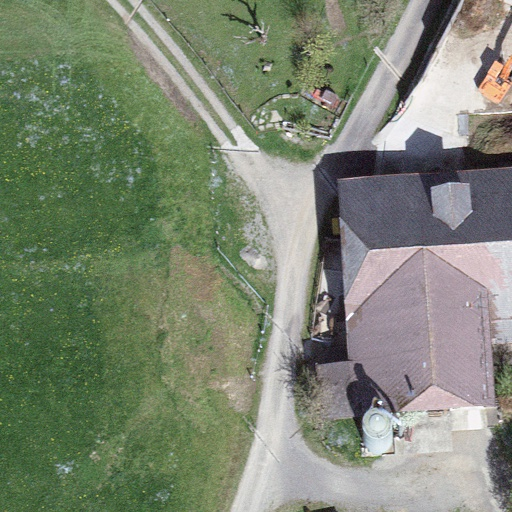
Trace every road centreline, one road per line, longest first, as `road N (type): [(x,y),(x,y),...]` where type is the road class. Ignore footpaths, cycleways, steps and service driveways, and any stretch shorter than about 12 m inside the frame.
road 1 (track): [(304,234),(120,0)]
road 2 (track): [(244,511),(281,413),(304,234)]
road 3 (track): [(304,234),(423,0)]
